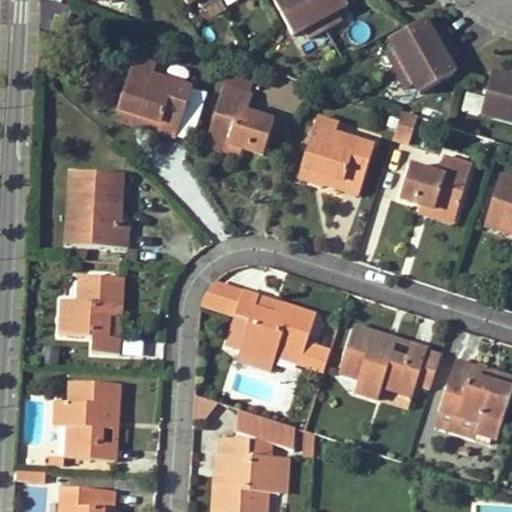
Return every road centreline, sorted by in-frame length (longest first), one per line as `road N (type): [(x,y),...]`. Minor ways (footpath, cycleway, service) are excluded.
road 1 (residential): [(511,328),(276,249),(215,257),(189,286),(174,511)]
road 2 (secondary): [(0,425),(23,0)]
